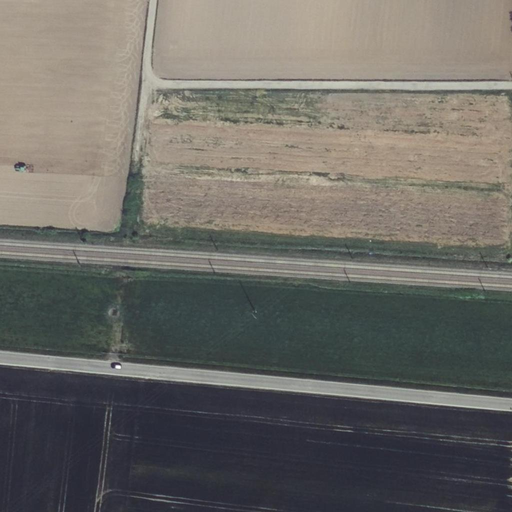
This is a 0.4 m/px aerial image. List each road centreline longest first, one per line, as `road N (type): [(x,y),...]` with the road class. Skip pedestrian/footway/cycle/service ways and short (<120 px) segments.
road 1 (tertiary): [(0,358),(511,405)]
road 2 (track): [(153,0),(146,67),(159,83),(511,85)]
